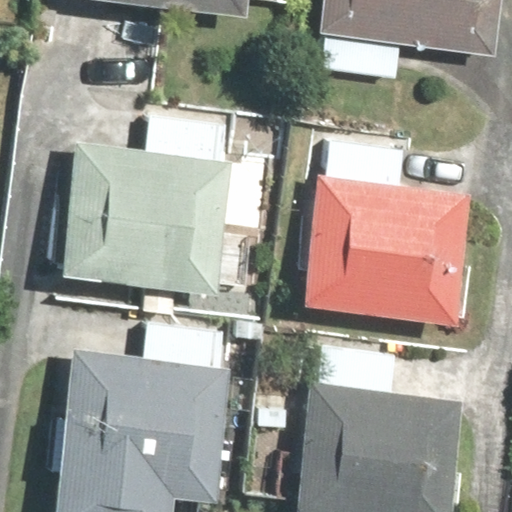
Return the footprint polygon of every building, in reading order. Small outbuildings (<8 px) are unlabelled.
[(378,74),(381,50),(462,60),(469,0),(295,0),(290,38),(307,40),(304,65),(378,74)] [(126,147),(51,137),(35,267),(195,288),(216,123),(131,112),(126,147)] [(458,192),(386,183),(391,143),(317,134),(311,173),(294,171),(277,308),(440,329),(458,192)] [(133,511),(136,493),(188,501),(215,331),(130,317),(125,349),(49,337),(21,511),(133,511)] [(382,353),(307,342),(302,375),(289,373),(268,511),(431,511),(448,396),(377,386),(382,353)]
